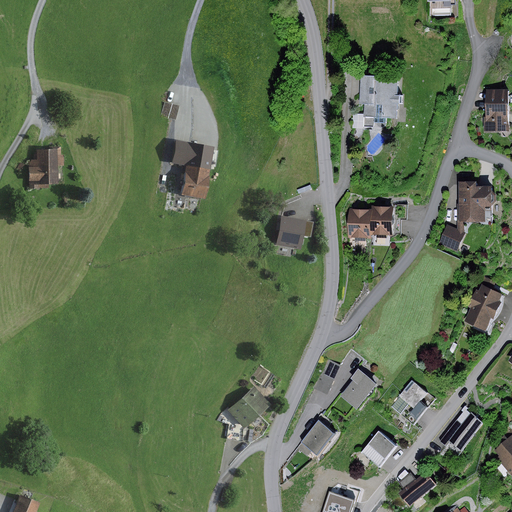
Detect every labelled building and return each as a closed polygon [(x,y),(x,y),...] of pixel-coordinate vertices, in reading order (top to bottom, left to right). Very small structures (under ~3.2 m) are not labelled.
[(386,76),(363,75),(362,104),(367,104),(366,127),(375,127),(375,117),(403,118),(405,80),(386,79),(386,76)] [(508,92),(486,91),(485,133),(506,134),(508,92)] [(180,106),(165,102),(161,116),(176,120),(180,106)] [(365,115),(353,114),(353,128),(365,129),(365,115)] [(187,165),(211,169),(215,147),(176,141),(172,162),(187,165)] [(31,160),(29,164),(29,189),(50,189),(49,184),(59,184),(59,167),(65,167),(64,154),(62,154),(62,146),(50,147),(50,149),(37,149),(37,160),(31,160)] [(211,169),(187,165),(182,195),(206,199),(211,169)] [(475,182),(457,182),(457,223),(465,223),(485,223),(485,211),(491,211),(491,207),(496,201),(496,195),(490,190),(490,187),(475,187),(475,182)] [(398,209),(375,207),(374,238),(397,239),(398,209)] [(370,243),(371,211),(349,211),(349,242),(370,243)] [(295,250),(300,221),(278,217),(273,247),(295,250)] [(457,223),(457,230),(464,233),(465,223),(457,223)] [(457,230),(447,225),(438,243),(456,251),(464,233),(457,230)] [(496,282),(485,277),(482,283),(493,288),(496,282)] [(502,294),(481,284),(478,291),(475,290),(467,307),(470,308),(464,322),(484,331),(491,318),(493,319),(501,302),(499,301),(502,294)] [(341,368),(329,362),(315,391),(327,397),(341,368)] [(354,412),(376,386),(359,372),(338,398),(354,412)] [(393,407),(411,423),(433,400),(415,384),(393,407)] [(253,389),(227,409),(241,428),(268,408),(253,389)] [(466,411),(439,441),(455,456),(482,425),(466,411)] [(318,419),(297,448),(315,462),(337,434),(318,419)] [(396,445),(377,432),(360,452),(379,468),(396,445)] [(511,437),(493,453),(511,475),(511,437)] [(438,485),(422,471),(397,494),(409,508),(438,485)] [(224,488),(220,501),(228,503),(231,490),(224,488)] [(35,511),(39,504),(21,495),(13,511),(35,511)] [(467,511),(458,501),(444,511),(467,511)]
